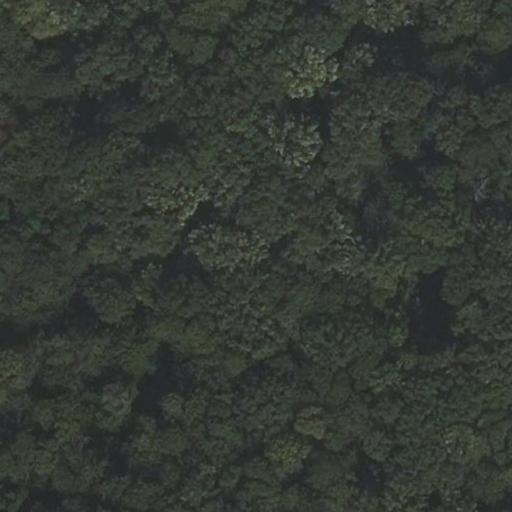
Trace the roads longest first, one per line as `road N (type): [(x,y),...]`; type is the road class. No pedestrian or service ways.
road 1 (track): [(511,353),(183,101),(69,0)]
road 2 (track): [(87,0),(511,285)]
